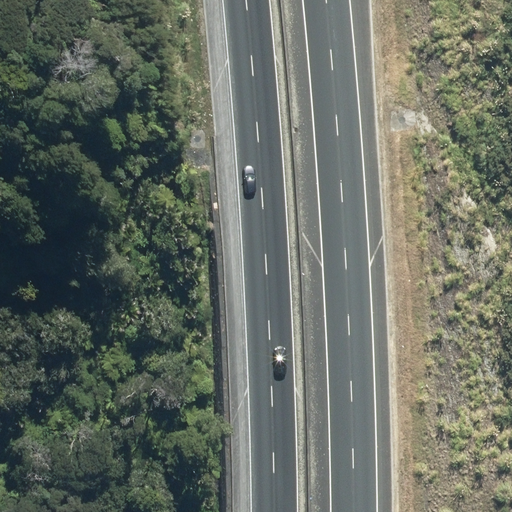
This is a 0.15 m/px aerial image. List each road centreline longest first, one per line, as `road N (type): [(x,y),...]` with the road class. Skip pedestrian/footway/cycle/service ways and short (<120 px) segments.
road 1 (motorway): [(273,511),(266,266),(245,0)]
road 2 (motorway): [(325,0),(353,511)]
